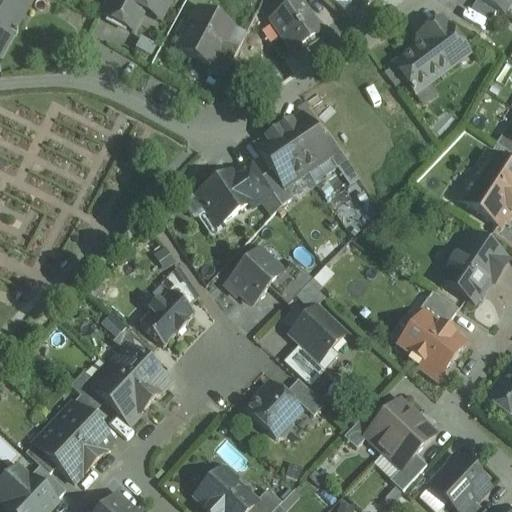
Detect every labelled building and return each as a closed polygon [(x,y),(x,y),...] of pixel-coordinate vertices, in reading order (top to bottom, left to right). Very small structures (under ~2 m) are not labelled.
[(0,0),(0,58),(31,3),(25,0),(0,0)] [(108,0),(100,17),(124,29),(135,7),(139,0),(108,0)] [(139,0),(135,7),(155,18),(155,19),(157,20),(167,0),(139,0)] [(265,16),(271,24),(299,5),(295,0),(279,0),(282,4),(265,16)] [(354,0),(362,11),(378,0),(354,0)] [(511,0),(474,0),(477,2),(496,14),(503,18),(504,16),(511,21),(511,0)] [(496,14),(477,2),(471,12),(490,24),(496,14)] [(299,5),(271,24),(282,40),(292,55),(320,36),(299,5)] [(230,30),(199,13),(178,53),(209,70),(223,44),(230,30)] [(425,45),(384,76),(395,90),(405,82),(415,95),(457,63),(453,58),(462,51),(441,22),(419,38),(425,45)] [(282,63),(292,55),(282,40),(271,47),(282,63)] [(242,43),(238,51),(230,65),(245,73),(249,66),(243,62),(250,48),(242,43)] [(223,44),(209,70),(206,75),(221,83),(230,65),(238,51),(223,44)] [(317,142),(300,118),(289,125),(287,126),(288,126),(278,133),(277,133),(307,176),(329,161),(330,160),(317,142)] [(307,176),(277,133),(276,134),(267,141),(266,140),(265,141),(265,142),(254,149),(271,173),(284,192),(307,176)] [(347,164),(327,135),(317,142),(330,160),(329,161),(336,172),(347,164)] [(511,144),(505,139),(502,137),(495,147),(506,154),(511,158),(511,144)] [(511,158),(506,154),(500,165),(511,172),(511,158)] [(511,172),(500,165),(487,157),(470,183),(475,187),(465,202),(487,216),(484,221),(495,229),(499,231),(504,225),(511,211),(511,172)] [(251,165),(237,174),(241,179),(234,184),(250,207),(249,208),(250,209),(271,195),(261,180),(251,165)] [(284,192),(271,173),(261,180),(271,195),(281,210),(292,202),(284,192)] [(230,177),(198,198),(219,228),(249,208),(250,207),(234,184),(230,177)] [(511,229),(504,225),(499,231),(495,229),(489,239),(511,253),(511,229)] [(507,265),(468,239),(456,257),(451,258),(445,266),(446,272),(450,274),(442,286),(473,307),(489,284),(492,286),(507,265)] [(165,252),(155,259),(164,272),(174,265),(165,252)] [(258,254),(225,290),(236,300),(239,296),(252,308),(268,291),(282,276),(281,276),(258,254)] [(292,265),(281,276),(282,276),(268,291),(287,309),(294,301),(308,287),(312,283),(292,265)] [(195,303),(175,273),(160,288),(169,297),(170,296),(187,312),(195,303)] [(308,287),(294,301),(310,316),(315,311),(324,302),(308,287)] [(169,297),(160,306),(157,304),(148,313),(150,316),(139,328),(163,351),(176,337),(177,338),(188,326),(187,325),(193,318),(187,312),(170,296),(169,297)] [(457,313),(431,296),(417,315),(422,318),(423,317),(443,333),(457,313)] [(344,338),(315,311),(310,316),(289,339),(299,348),(318,366),(316,368),(324,375),(338,360),(331,353),(344,338)] [(443,333),(423,317),(422,318),(399,350),(422,367),(419,371),(436,384),(463,347),(443,333)] [(151,356),(124,332),(112,345),(122,355),(126,350),(142,365),(151,356)] [(318,366),(299,348),(283,366),(309,391),(324,375),(316,368),(318,366)] [(142,365),(126,350),(122,355),(107,370),(148,409),(167,388),(142,365)] [(148,409),(107,370),(93,385),(88,390),(104,406),(129,429),(148,409)] [(511,371),(486,404),(511,423),(511,371)] [(93,385),(82,376),(69,390),(80,399),(96,414),(104,406),(88,390),(93,385)] [(323,409),(297,385),(286,396),(312,421),(323,409)] [(300,417),(271,390),(265,395),(262,393),(255,400),(255,406),(246,416),(275,443),(277,442),(282,441),(289,435),(289,429),(300,417)] [(96,414),(80,399),(71,408),(95,430),(103,421),(96,414)] [(379,426),(365,442),(382,458),(417,421),(400,405),(379,426)] [(95,430),(71,408),(52,428),(93,467),(112,447),(95,430)] [(368,415),(343,441),(355,453),(365,442),(379,426),(368,415)] [(417,421),(382,458),(399,474),(400,475),(414,459),(435,438),(417,421)] [(93,467),(52,428),(33,449),(56,471),(74,487),(93,467)] [(56,471),(33,449),(25,457),(48,479),(56,471)] [(414,459),(400,475),(399,474),(389,485),(401,496),(426,470),(414,459)] [(448,470),(429,490),(452,511),(468,511),(486,493),(462,469),(462,464),(457,460),(452,460),(448,464),(448,470)] [(64,498),(35,470),(27,479),(29,481),(56,506),(56,507),(64,498)] [(234,481),(226,474),(220,474),(195,500),(207,511),(251,511),(255,507),(234,487),(234,481)] [(29,481),(2,509),(4,511),(49,511),(56,506),(29,481)] [(267,494),(255,507),(251,511),(276,511),(278,510),(281,507),(267,494)] [(105,511),(128,511),(117,500),(105,511)]
